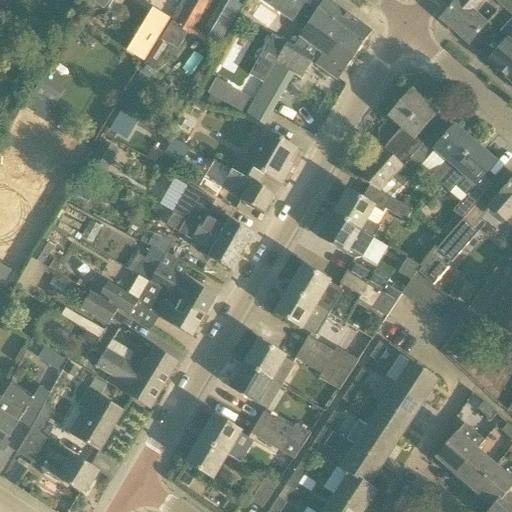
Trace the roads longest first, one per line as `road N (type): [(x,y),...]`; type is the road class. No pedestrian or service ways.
road 1 (residential): [(132,486),(408,29)]
road 2 (residential): [(434,511),(422,465),(460,406),(407,332)]
road 3 (tertiary): [(511,123),(408,29)]
